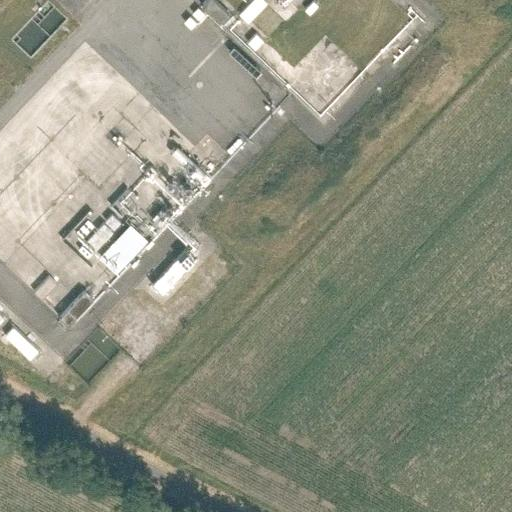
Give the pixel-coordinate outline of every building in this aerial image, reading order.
[(210,0),(207,4),(228,25),(237,15),(222,0),(210,0)] [(271,0),(254,0),(244,11),(253,20),(273,1),(271,0)] [(92,259),(126,271),(164,225),(168,215),(161,212),(161,213),(149,227),(142,222),(143,221),(150,202),(151,201),(142,194),(129,189),(118,202),(117,203),(107,216),(91,210),(68,238),(92,259)] [(182,238),(148,276),(169,294),(202,256),(182,238)] [(38,289),(46,297),(61,281),(52,273),(38,289)] [(67,275),(47,299),(76,323),(97,300),(67,275)] [(36,356),(44,348),(20,324),(12,331),(36,356)]
